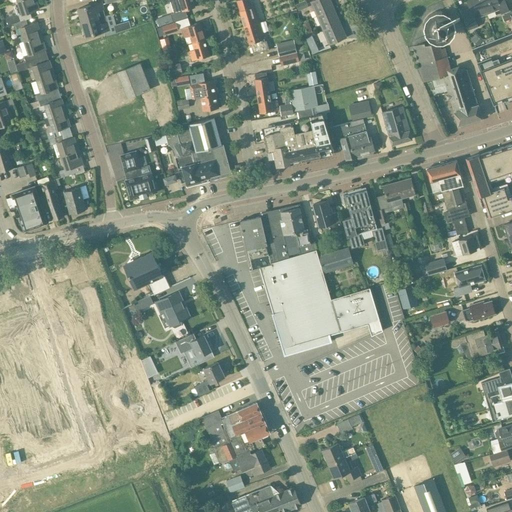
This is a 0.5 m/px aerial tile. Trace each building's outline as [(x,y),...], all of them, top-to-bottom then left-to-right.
[(35,0),(19,0),(12,3),(13,3),(17,15),(16,15),(6,18),(9,25),(14,23),(25,19),(32,17),(30,12),(39,9),(35,0)] [(169,0),(174,13),(171,14),(173,22),(187,17),(185,10),(195,7),(192,0),(169,0)] [(245,27),(260,23),(255,7),(253,7),(250,0),(238,0),(242,11),(240,11),(245,27)] [(308,7),(305,0),(296,4),(298,11),(308,7)] [(316,15),(317,16),(333,9),(329,0),(313,0),(310,1),(314,10),(310,12),(312,17),(316,15)] [(474,19),(486,14),(482,5),(484,4),(482,0),(468,0),(467,1),(470,9),(461,13),(468,30),(477,27),(474,19)] [(482,5),(486,14),(500,9),(502,14),(510,11),(505,0),(482,0),(484,4),(482,5)] [(101,2),(78,8),(82,23),(99,18),(97,12),(103,10),(101,2)] [(143,7),(136,12),(142,21),(149,16),(143,7)] [(317,16),(323,31),(340,24),(333,9),(317,16)] [(425,19),(423,25),(423,31),(426,37),(430,41),(435,43),(437,38),(439,38),(441,37),(443,36),(445,35),(447,32),(448,30),(448,27),(446,23),(445,21),(444,20),(446,14),(443,12),(442,12),(435,12),(430,14),(425,19)] [(504,21),(511,18),(509,13),(502,15),(504,21)] [(108,30),(105,16),(99,18),(82,23),(86,36),(108,30)] [(24,41),(41,36),(36,22),(27,25),(25,19),(14,23),(16,30),(20,28),(24,41)] [(129,22),(129,21),(114,25),(116,33),(131,28),(131,26),(134,26),(132,21),(129,22)] [(179,30),(176,22),(157,28),(160,36),(179,30)] [(190,35),(193,43),(204,39),(199,22),(182,28),(184,37),(190,35)] [(265,41),(260,23),(245,27),(250,44),(254,54),(269,50),(266,40),(265,41)] [(346,38),(340,24),(323,31),(329,45),(346,38)] [(311,27),(304,30),(307,36),(314,33),(311,27)] [(511,33),(472,49),(487,89),(488,88),(488,86),(495,83),(501,99),(504,98),(505,100),(505,98),(510,96),(511,99),(511,33)] [(470,40),(478,47),(483,41),(475,34),(470,40)] [(24,41),(20,43),(24,56),(26,62),(38,58),(36,52),(45,49),(41,36),(24,41)] [(164,48),(170,46),(166,37),(160,39),(164,48)] [(204,39),(193,43),(195,49),(189,51),(192,61),(209,55),(204,39)] [(294,43),(277,47),(279,56),(297,52),(296,51),(307,49),(306,45),(296,48),(294,43)] [(314,43),(308,46),(312,53),(318,51),(314,43)] [(425,46),(414,49),(424,82),(443,77),(454,112),(453,113),(457,125),(457,126),(481,119),(481,118),(477,105),(476,106),(466,71),(452,75),(447,57),(442,58),(438,45),(425,48),(425,46)] [(11,52),(5,54),(5,55),(7,60),(13,58),(12,53),(11,52)] [(296,53),(279,57),(281,65),(298,62),(298,60),(296,53)] [(38,58),(26,62),(28,68),(32,66),(37,80),(54,74),(49,60),(40,63),(38,58)] [(151,90),(140,63),(117,72),(127,99),(151,90)] [(182,73),(180,63),(167,67),(169,76),(182,73)] [(255,80),(257,96),(269,94),(266,73),(255,74),(255,80)] [(54,74),(37,80),(41,92),(36,94),(39,100),(51,96),(48,90),(58,87),(54,74)] [(190,84),(188,75),(175,77),(177,86),(190,84)] [(190,85),(192,98),(200,97),(216,94),(216,93),(217,93),(218,92),(218,88),(216,87),(215,88),(214,80),(198,83),(190,85)] [(263,132),(265,140),(264,141),(267,153),(268,153),(271,154),(271,155),(274,155),(276,167),(292,163),(292,161),(333,152),(322,114),(330,112),(328,104),(317,105),(314,85),(309,86),(291,90),(294,110),(298,110),(299,118),(295,119),(296,125),(263,132)] [(216,94),(200,97),(202,111),(219,108),(216,94)] [(269,94),(257,96),(260,113),(278,111),(276,100),(270,101),(269,94)] [(51,96),(39,100),(41,107),(45,105),(49,117),(66,112),(61,99),(52,102),(51,96)] [(177,102),(178,110),(190,108),(188,99),(177,102)] [(0,103),(0,126),(13,122),(6,101),(0,103)] [(293,113),(291,103),(286,104),(279,105),(281,116),(293,113)] [(368,103),(350,107),(352,118),(370,114),(368,103)] [(411,140),(401,107),(381,113),(391,146),(411,140)] [(46,131),(49,139),(63,135),(61,129),(70,126),(66,112),(49,117),(51,125),(49,126),(47,127),(47,129),(46,131)] [(202,151),(209,177),(230,172),(223,145),(221,145),(214,117),(188,124),(192,141),(186,143),(189,154),(202,151)] [(363,119),(350,122),(360,156),(367,154),(367,153),(374,151),(370,137),(368,138),(364,121),(363,119)] [(360,156),(350,122),(331,127),(334,140),(340,139),(346,160),(360,156)] [(192,141),(188,124),(188,123),(187,123),(182,124),(183,130),(177,132),(177,131),(165,134),(168,146),(169,146),(174,150),(176,157),(175,157),(178,169),(182,168),(186,184),(187,184),(189,185),(206,181),(207,179),(209,178),(208,177),(209,177),(202,151),(189,154),(186,143),(192,141)] [(63,135),(49,139),(51,145),(57,143),(62,156),(78,151),(74,137),(65,140),(63,135)] [(154,137),(146,139),(149,152),(157,150),(154,137)] [(480,154),(466,159),(466,160),(467,159),(486,218),(511,209),(511,144),(480,155),(480,154)] [(0,149),(0,172),(14,168),(8,147),(0,149)] [(83,164),(78,151),(62,156),(66,169),(60,171),(62,177),(75,173),(73,167),(83,164)] [(137,151),(121,155),(125,171),(127,171),(129,179),(125,179),(130,199),(140,196),(140,197),(147,195),(147,194),(156,192),(156,190),(158,189),(156,184),(154,184),(151,173),(140,176),(138,168),(141,167),(137,151)] [(443,193),(443,196),(462,191),(459,179),(461,179),(460,175),(457,161),(425,169),(432,193),(442,191),(443,193)] [(36,175),(32,163),(26,165),(30,177),(36,175)] [(26,175),(23,166),(17,168),(20,177),(26,175)] [(176,181),(174,175),(163,179),(165,184),(176,181)] [(397,182),(402,198),(416,194),(411,178),(397,182)] [(55,180),(40,185),(44,196),(38,198),(42,209),(48,207),(53,221),(63,217),(56,198),(58,196),(57,193),(54,193),(53,190),(58,189),(55,180)] [(384,208),(377,210),(381,224),(389,221),(385,208),(391,206),(403,203),(403,202),(402,198),(397,182),(384,186),(386,194),(380,196),(384,208)] [(85,186),(79,187),(63,192),(69,213),(85,209),(83,199),(89,198),(85,186)] [(43,224),(31,188),(12,194),(13,197),(11,198),(13,204),(15,203),(17,209),(15,210),(16,210),(17,215),(17,216),(19,215),(24,230),(43,224)] [(346,195),(343,196),(345,203),(348,202),(352,217),(343,219),(348,237),(349,236),(352,248),(365,245),(363,239),(373,236),(377,251),(382,249),(384,256),(389,254),(382,226),(377,228),(367,190),(346,195)] [(462,191),(443,196),(444,198),(447,212),(444,213),(447,222),(453,220),(457,235),(468,232),(464,217),(469,216),(462,191)] [(327,200),(313,204),(319,226),(321,225),(324,227),(329,226),(334,236),(345,232),(337,212),(332,213),(330,208),(329,208),(327,200)] [(429,201),(422,203),(424,214),(431,212),(429,201)] [(277,208),(260,213),(261,217),(262,224),(270,222),(278,261),(315,250),(316,250),(314,242),(311,243),(308,231),(304,232),(304,231),(291,234),(292,240),(285,241),(284,236),(283,236),(279,220),(283,219),(281,212),(299,208),(298,204),(277,208)] [(304,231),(299,208),(281,212),(283,219),(279,220),(283,236),(284,236),(285,241),(292,240),(291,234),(304,231)] [(261,217),(240,221),(251,269),(278,261),(270,222),(262,224),(261,217)] [(452,242),(454,248),(456,256),(476,250),(472,236),(459,240),(452,242)] [(441,240),(429,243),(431,250),(434,251),(441,249),(443,246),(441,240)] [(122,242),(103,249),(106,255),(124,249),(122,242)] [(354,263),(349,246),(319,255),(324,272),(354,263)] [(382,331),(369,287),(329,299),(315,250),(251,269),(252,270),(260,267),(284,348),(295,345),(330,334),(372,322),(375,334),(382,331)] [(152,252),(124,265),(134,288),(149,281),(155,294),(168,288),(168,287),(167,287),(161,275),(162,275),(152,252)] [(447,270),(444,258),(425,263),(428,275),(447,270)] [(61,265),(53,267),(57,281),(73,277),(75,284),(88,280),(86,272),(81,274),(77,260),(68,263),(68,261),(60,263),(61,265)] [(460,287),(454,288),(456,296),(472,291),(470,285),(485,280),(481,266),(481,264),(455,272),(460,287)] [(13,299),(6,301),(10,314),(18,312),(17,307),(30,303),(23,281),(17,283),(16,281),(8,283),(13,299)] [(76,294),(62,298),(66,310),(65,311),(66,311),(88,304),(84,292),(90,290),(87,283),(74,288),(76,294)] [(409,287),(398,290),(403,308),(415,304),(409,287)] [(178,292),(156,302),(161,313),(166,311),(172,324),(173,326),(175,327),(181,324),(182,323),(180,321),(190,316),(187,311),(186,312),(181,301),(183,301),(178,292)] [(153,304),(150,296),(133,303),(136,311),(153,304)] [(495,314),(491,301),(484,303),(483,302),(469,306),(470,308),(462,310),(465,321),(473,318),(473,320),(495,314)] [(88,304),(66,311),(70,324),(85,319),(87,325),(100,321),(97,314),(92,316),(88,304)] [(446,311),(430,316),(433,328),(449,323),(446,311)] [(90,335),(76,340),(80,352),(79,352),(80,352),(101,345),(97,334),(103,332),(101,325),(88,329),(90,335)] [(483,330),(450,340),(452,347),(454,347),(456,347),(458,346),(460,343),(468,341),(473,357),(493,351),(494,355),(504,351),(503,348),(501,349),(495,333),(485,336),(483,330)] [(29,331),(8,338),(11,347),(24,344),(26,352),(48,345),(44,334),(32,338),(29,331)] [(193,334),(176,342),(181,353),(186,351),(190,361),(191,361),(193,366),(204,361),(201,355),(211,350),(212,350),(205,335),(196,339),(193,334)] [(418,353),(422,349),(417,344),(413,349),(418,353)] [(29,361),(17,365),(20,375),(41,368),(39,361),(51,357),(48,345),(26,352),(29,361)] [(101,345),(80,352),(82,359),(84,365),(98,360),(100,366),(113,362),(111,355),(105,357),(101,345)] [(150,356),(141,360),(144,368),(154,364),(150,356)] [(204,368),(208,378),(205,379),(205,382),(194,387),(199,396),(210,391),(207,385),(224,376),(217,362),(204,368)] [(488,368),(490,374),(502,370),(499,364),(488,368)] [(104,377),(89,381),(93,393),(93,394),(115,387),(111,375),(117,373),(114,366),(102,370),(104,377)] [(43,373),(22,380),(25,389),(37,385),(40,394),(61,387),(63,387),(60,378),(59,379),(58,376),(45,380),(43,373)] [(502,378),(501,377),(481,383),(481,384),(484,383),(488,397),(500,394),(502,401),(494,403),(496,412),(496,413),(497,416),(498,418),(492,419),(492,420),(510,415),(510,416),(511,416),(511,415),(511,414),(511,381),(503,384),(501,378),(502,378)] [(0,407),(3,406),(1,397),(13,393),(10,384),(0,386),(0,407)] [(43,403),(31,407),(34,417),(55,410),(53,403),(65,399),(64,396),(66,395),(63,387),(61,387),(40,394),(43,403)] [(115,387),(93,394),(97,406),(112,401),(114,408),(127,403),(124,397),(119,398),(115,387)] [(232,424),(261,412),(257,402),(238,410),(238,411),(222,418),(218,410),(202,417),(211,438),(233,427),(232,424)] [(0,407),(0,425),(1,427),(22,421),(18,411),(6,415),(3,406),(0,407)] [(117,418),(103,423),(107,435),(128,428),(124,416),(130,414),(128,407),(115,412),(117,418)] [(270,432),(261,412),(232,424),(233,427),(211,438),(215,449),(211,451),(212,453),(210,454),(214,464),(219,462),(219,463),(235,456),(234,455),(249,449),(249,451),(264,444),(261,436),(270,432)] [(362,421),(359,414),(336,424),(341,433),(352,428),(351,426),(362,421)] [(57,415),(36,421),(39,431),(51,427),(54,436),(75,429),(71,418),(59,422),(57,415)] [(367,431),(363,423),(359,424),(358,428),(359,431),(363,432),(367,431)] [(511,424),(496,430),(495,432),(496,437),(497,437),(501,450),(511,446),(511,424)] [(5,440),(0,441),(0,453),(17,448),(14,439),(26,435),(23,426),(2,432),(5,440)] [(128,428),(107,435),(109,442),(109,441),(111,447),(125,443),(127,449),(140,445),(138,438),(132,440),(128,428)] [(57,445),(45,449),(48,458),(69,452),(66,444),(79,440),(75,429),(54,436),(57,445)] [(323,450),(329,463),(355,452),(353,447),(342,452),(338,443),(323,450)] [(17,448),(0,453),(0,466),(12,462),(14,469),(35,462),(32,453),(20,457),(17,448)] [(251,454),(249,451),(249,449),(234,455),(235,456),(236,458),(229,461),(234,472),(240,469),(242,473),(252,469),(254,475),(269,468),(261,450),(251,454)] [(511,461),(507,449),(490,454),(493,467),(511,461)] [(466,456),(463,451),(453,458),(456,463),(466,456)] [(355,452),(329,463),(335,477),(347,472),(350,479),(361,475),(358,466),(353,467),(350,461),(358,458),(355,452)] [(377,457),(371,459),(377,472),(383,469),(377,457)] [(245,487),(240,475),(225,482),(230,493),(245,487)] [(445,511),(433,480),(415,487),(424,511),(445,511)] [(271,485),(231,501),(235,511),(283,511),(301,505),(293,487),(274,495),(271,485)] [(186,497),(191,505),(198,501),(193,493),(186,497)] [(377,500),(374,493),(349,503),(352,511),(370,511),(367,504),(377,500)] [(389,511),(400,508),(395,494),(382,500),(386,511),(389,511)] [(470,504),(479,500),(477,494),(468,497),(470,504)] [(497,506),(499,511),(511,511),(511,509),(511,508),(511,509),(508,502),(497,506)] [(210,511),(207,503),(192,509),(193,511),(210,511)]
